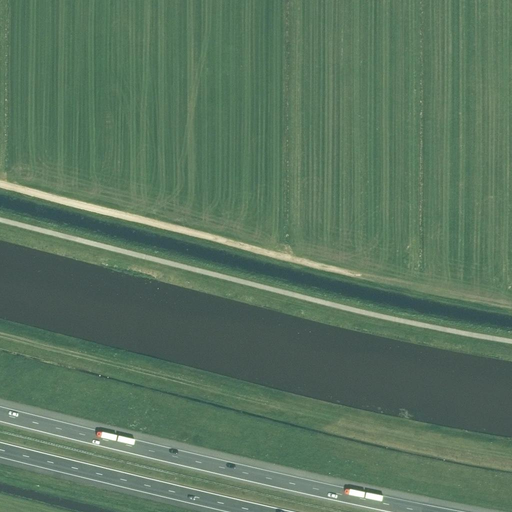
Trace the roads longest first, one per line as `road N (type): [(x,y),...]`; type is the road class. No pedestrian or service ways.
road 1 (motorway): [(429,511),(0,411)]
road 2 (track): [(0,184),(286,256)]
road 3 (motorway): [(0,448),(251,511)]
